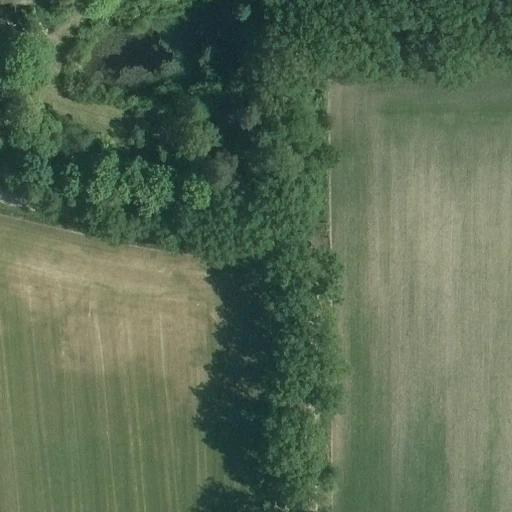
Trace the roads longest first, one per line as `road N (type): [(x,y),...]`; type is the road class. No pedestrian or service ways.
road 1 (track): [(34,202),(157,232),(272,242),(303,254)]
road 2 (track): [(303,254),(312,269),(312,511)]
